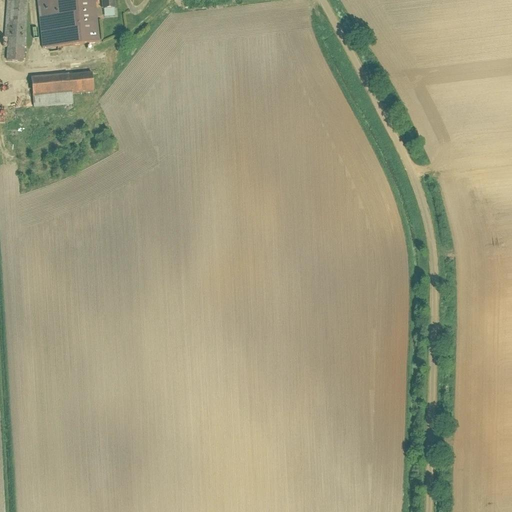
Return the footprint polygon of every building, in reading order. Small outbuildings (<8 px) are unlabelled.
[(24,65),(28,0),(8,0),(6,39),(8,39),(7,64),(24,65)] [(37,0),(42,49),(100,44),(95,0),(37,0)] [(103,0),(104,10),(116,9),(115,0),(103,0)] [(93,74),(34,80),(36,99),(73,95),(95,93),(93,74)] [(74,106),(73,95),(36,99),(37,109),(74,106)]
